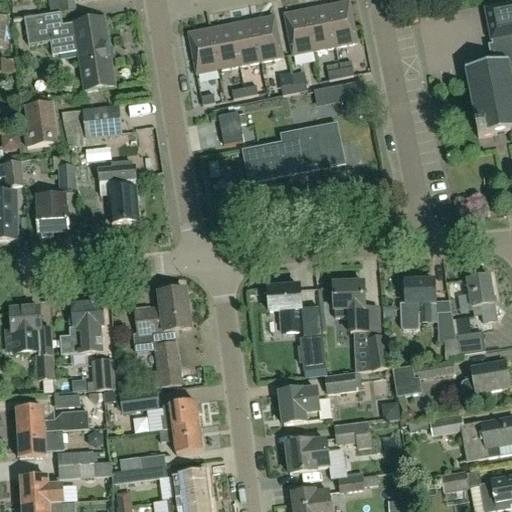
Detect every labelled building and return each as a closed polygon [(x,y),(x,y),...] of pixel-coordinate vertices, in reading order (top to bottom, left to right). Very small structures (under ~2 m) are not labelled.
[(61,0),(48,2),(51,16),(76,12),(74,1),(82,0),(82,3),(99,0),(61,0)] [(327,9),(335,51),(357,47),(349,5),(327,9)] [(511,6),(484,12),(492,48),(486,49),(488,57),(493,56),(495,67),(493,66),(490,66),(488,66),(486,66),(484,67),(482,68),(480,69),(479,70),(465,73),(478,141),(511,133),(511,6)] [(335,51),(327,9),(306,13),(314,55),(335,51)] [(314,55),(306,13),(284,18),(292,59),(314,55)] [(81,68),(85,95),(116,90),(104,22),(63,28),(60,16),(24,22),(29,49),(50,46),(53,59),(79,55),(81,67),(81,68)] [(274,20),(252,24),(261,66),(283,61),(274,20)] [(261,66),(252,24),(231,28),(239,70),(261,66)] [(231,28),(210,33),(218,74),(239,70),(231,28)] [(218,74),(210,33),(188,37),(197,79),(218,74)] [(342,82),(340,73),(339,73),(337,66),(326,69),(327,75),(329,84),(342,82)] [(340,73),(342,82),(354,79),(352,70),(340,73)] [(363,85),(343,89),(346,105),(367,101),(363,85)] [(293,88),(295,97),(307,95),(306,86),(293,88)] [(295,97),(293,88),(281,91),(283,100),(295,97)] [(256,89),(244,92),(246,101),(258,98),(256,89)] [(246,101),(244,92),(232,94),(233,103),(246,101)] [(201,100),(203,109),(215,107),(214,98),(201,100)] [(26,138),(28,151),(59,147),(53,108),(26,111),(30,138),(26,138)] [(11,123),(12,109),(2,109),(2,123),(11,123)] [(120,134),(118,111),(83,115),(82,113),(61,116),(68,150),(100,147),(98,137),(120,134)] [(218,117),(221,131),(240,127),(237,113),(218,117)] [(344,168),(336,128),(295,136),(297,144),(244,155),(250,186),(344,168)] [(126,145),(112,147),(114,159),(128,157),(126,145)] [(28,158),(32,176),(56,172),(52,154),(28,158)] [(98,172),(101,197),(109,196),(112,226),(139,224),(137,192),(136,192),(135,182),(136,182),(135,169),(131,169),(131,164),(119,165),(119,170),(111,171),(98,172)] [(3,167),(6,191),(25,189),(22,165),(3,167)] [(58,169),(59,195),(77,194),(75,168),(58,169)] [(0,244),(18,244),(17,198),(0,197),(0,244)] [(37,214),(39,237),(42,237),(42,241),(53,240),(53,236),(69,235),(68,212),(64,213),(63,200),(36,201),(37,214)] [(436,290),(447,289),(447,273),(435,274),(436,290)] [(489,279),(467,283),(472,310),(474,320),(481,318),(483,326),(498,323),(489,279)] [(452,322),(453,322),(452,315),(437,316),(436,306),(435,306),(434,284),(405,285),(406,306),(400,307),(400,331),(403,334),(417,333),(419,331),(419,327),(437,326),(438,345),(456,344),(452,322)] [(364,286),(333,287),(334,314),(335,314),(335,321),(350,320),(351,336),(379,335),(378,312),(365,312),(364,286)] [(299,290),(268,292),(269,315),(281,314),(282,336),(300,335),(298,313),(301,313),(299,290)] [(161,313),(135,316),(138,336),(132,337),(135,356),(154,354),(159,391),(183,388),(175,335),(190,333),(185,293),(159,296),(161,313)] [(61,340),(62,358),(80,357),(80,358),(102,356),(101,330),(105,330),(103,307),(86,308),(86,306),(77,306),(77,308),(74,308),(75,331),(71,331),(71,339),(61,340)] [(40,311),(25,312),(25,309),(14,310),(14,313),(11,313),(12,333),(6,333),(7,355),(13,354),(14,357),(36,355),(37,383),(54,383),(52,331),(42,331),(40,311)] [(385,322),(396,320),(394,309),(383,311),(385,322)] [(468,319),(453,322),(452,322),(456,344),(457,344),(459,359),(486,355),(482,335),(471,336),(468,319)] [(301,341),(304,374),(326,371),(322,338),(304,340),(301,341)] [(366,342),(371,375),(392,372),(386,339),(366,342)] [(392,373),(396,401),(421,397),(419,382),(455,376),(452,362),(412,369),(412,370),(392,373)] [(116,393),(114,363),(92,364),(93,384),(88,385),(89,395),(116,393)] [(471,371),(475,397),(509,391),(504,365),(471,371)] [(359,376),(324,380),(326,398),(356,394),(356,389),(361,389),(359,376)] [(86,393),(85,382),(71,383),(72,394),(86,393)] [(157,392),(132,395),(132,397),(116,399),(115,394),(103,395),(104,406),(116,404),(118,415),(122,414),(122,417),(159,412),(157,392)] [(279,397),(283,429),(319,424),(316,394),(302,395),(302,394),(279,397)] [(55,412),(81,410),(80,398),(54,399),(55,412)] [(173,434),(199,431),(195,405),(163,410),(164,419),(161,419),(162,434),(159,434),(159,436),(173,434)] [(18,438),(64,436),(63,435),(89,433),(88,414),(62,416),(55,424),(45,425),(44,410),(16,412),(18,438)] [(468,445),(472,464),(511,456),(511,420),(464,430),(462,419),(430,425),(430,422),(408,427),(409,435),(430,431),(432,439),(463,434),(465,446),(468,445)] [(369,424),(334,429),(337,449),(357,447),(357,453),(372,451),(369,424)] [(300,429),(301,441),(315,440),(313,428),(300,429)] [(173,434),(159,436),(160,446),(174,444),(176,458),(202,455),(199,431),(173,434)] [(64,436),(18,438),(20,462),(47,460),(47,455),(65,454),(64,436)] [(286,448),(290,478),(316,475),(316,472),(329,470),(326,444),(312,446),(312,444),(286,448)] [(58,471),(111,468),(111,465),(94,466),(93,454),(57,456),(58,471)] [(112,478),(166,470),(164,457),(118,463),(120,474),(112,476),(112,478)] [(111,479),(111,468),(58,471),(59,483),(111,479)] [(166,470),(112,478),(114,488),(168,481),(166,470)] [(169,505),(207,500),(204,474),(179,477),(179,479),(171,480),(174,504),(169,505)] [(506,511),(509,511),(509,507),(511,506),(511,479),(491,483),(492,487),(481,489),(478,475),(465,477),(465,476),(441,480),(444,496),(452,494),(453,503),(464,501),(463,492),(470,491),(474,511),(506,511)] [(377,478),(338,483),(339,497),(365,494),(364,491),(378,489),(378,486),(398,484),(397,477),(377,480),(377,478)] [(23,510),(75,506),(75,505),(64,506),(63,489),(48,489),(48,480),(21,482),(23,510)] [(331,511),(331,509),(330,509),(328,495),(315,496),(315,494),(292,496),(294,511),(331,511)] [(208,511),(207,500),(169,505),(170,511),(208,511)] [(410,511),(410,503),(394,504),(394,511),(410,511)]
